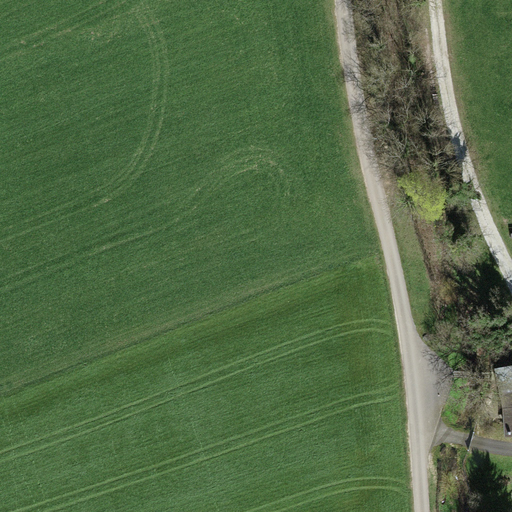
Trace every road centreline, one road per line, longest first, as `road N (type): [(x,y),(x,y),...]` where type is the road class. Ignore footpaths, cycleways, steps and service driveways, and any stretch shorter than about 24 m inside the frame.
road 1 (track): [(422,511),(409,346),(343,0)]
road 2 (track): [(511,275),(473,192),(451,117),(436,0)]
